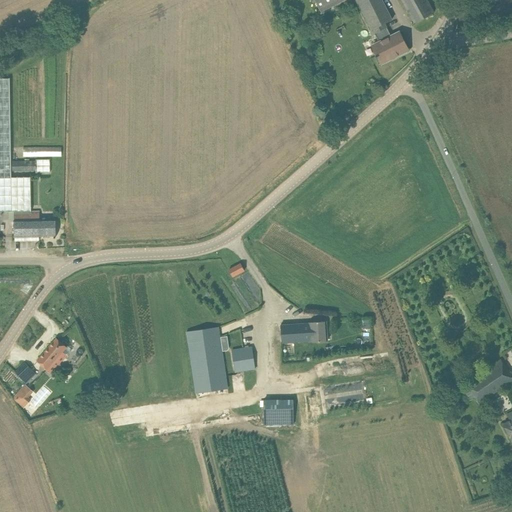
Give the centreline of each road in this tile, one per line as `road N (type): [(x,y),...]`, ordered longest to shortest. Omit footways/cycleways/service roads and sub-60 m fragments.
road 1 (tertiary): [(67,266),(220,239),(408,76)]
road 2 (unclassified): [(408,76),(511,306)]
